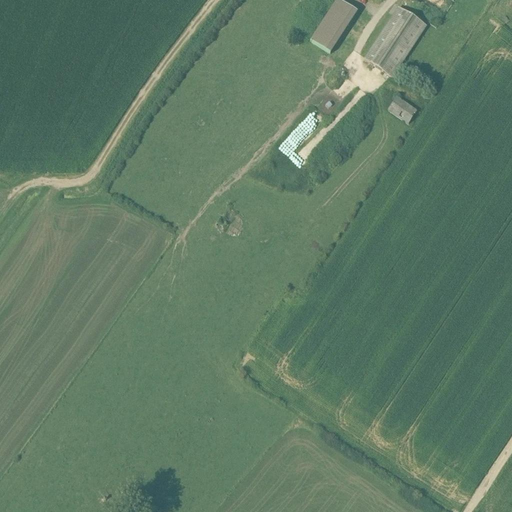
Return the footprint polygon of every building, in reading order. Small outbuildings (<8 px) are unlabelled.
[(337,1),(310,43),(330,55),(357,13),(337,1)] [(425,28),(398,10),(364,61),(392,79),(425,28)] [(415,112),(394,99),(386,112),(407,125),(415,112)] [(305,147),(292,160),(299,167),(312,155),(305,147)] [(228,207),(214,227),(223,233),(237,214),(228,207)]
